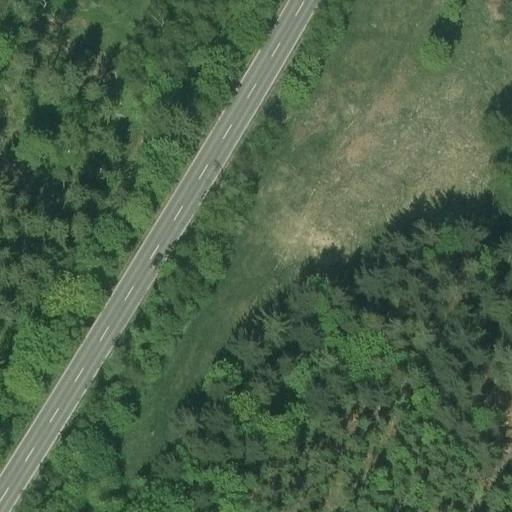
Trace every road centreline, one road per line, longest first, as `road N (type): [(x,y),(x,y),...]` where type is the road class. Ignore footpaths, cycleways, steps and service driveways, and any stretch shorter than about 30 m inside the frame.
road 1 (secondary): [(306,0),(189,207),(0,500)]
road 2 (track): [(251,0),(161,108),(97,230),(0,381)]
